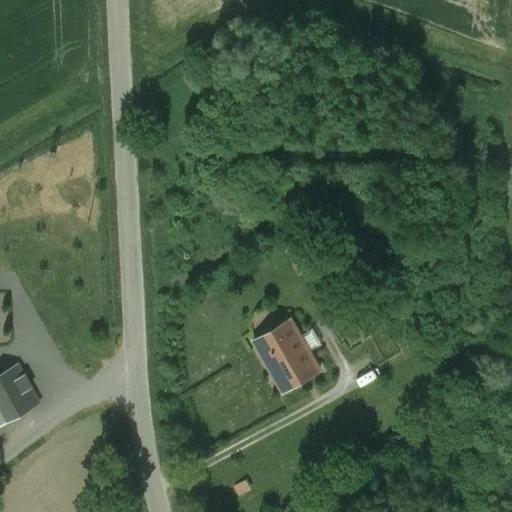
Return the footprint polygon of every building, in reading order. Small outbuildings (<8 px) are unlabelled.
[(300,236),(283,246),(299,274),(316,264),(300,236)] [(344,304),(335,309),(342,321),(345,319),(351,316),(344,304)] [(371,332),(359,311),(351,316),(345,319),(357,340),(371,332)] [(319,370),(289,319),(253,340),(282,391),(319,370)] [(16,364),(0,372),(0,426),(39,404),(16,364)]
